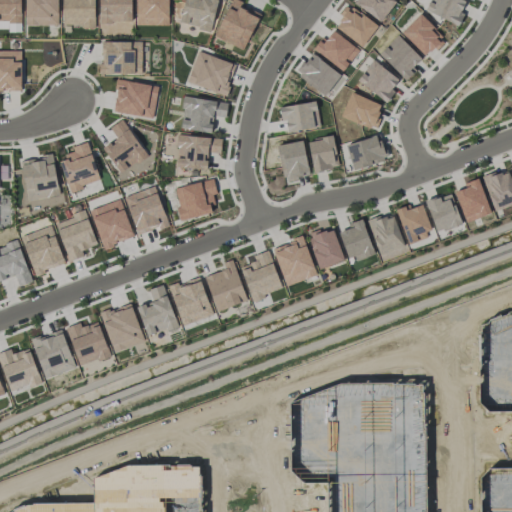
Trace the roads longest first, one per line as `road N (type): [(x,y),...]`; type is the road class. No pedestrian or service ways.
road 1 (residential): [(511,139),(0,319)]
road 2 (residential): [(260,222),(243,175),(248,121),(270,68),(318,0)]
road 3 (residential): [(501,0),(478,41),(409,117),(422,173)]
